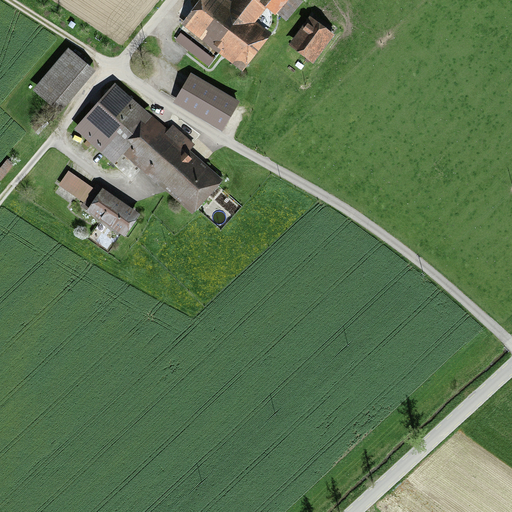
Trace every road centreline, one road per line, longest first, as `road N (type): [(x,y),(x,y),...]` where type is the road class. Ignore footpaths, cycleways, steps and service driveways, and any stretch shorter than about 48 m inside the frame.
road 1 (unclassified): [(511,344),(356,215),(111,74),(174,0)]
road 2 (track): [(4,0),(111,74),(0,201)]
road 3 (residential): [(511,367),(353,511)]
